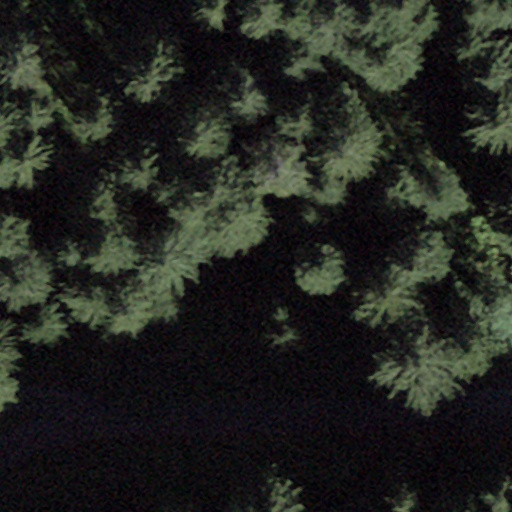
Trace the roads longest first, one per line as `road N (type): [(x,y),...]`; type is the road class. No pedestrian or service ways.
road 1 (track): [(0,465),(60,431),(146,421),(511,411)]
road 2 (track): [(121,424),(55,398),(0,399)]
